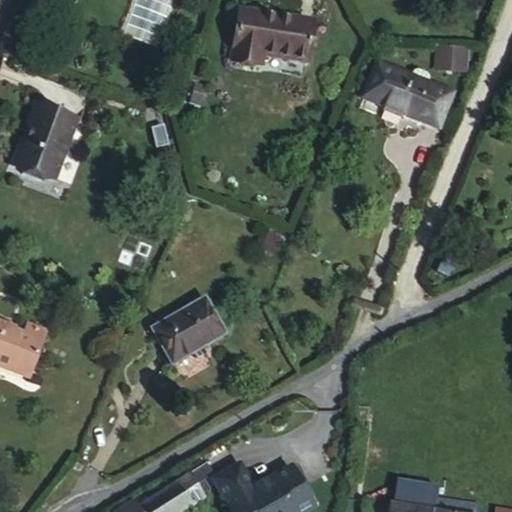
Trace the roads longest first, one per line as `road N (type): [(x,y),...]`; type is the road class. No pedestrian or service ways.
road 1 (residential): [(74,511),(395,328)]
road 2 (residential): [(509,0),(400,274),(395,328)]
road 3 (residential): [(395,328),(511,267)]
